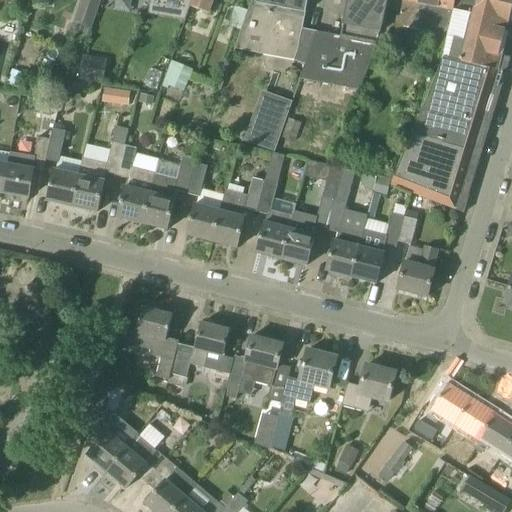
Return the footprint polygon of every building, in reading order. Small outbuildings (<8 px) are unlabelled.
[(91,30),(101,0),(81,0),(73,23),(91,30)] [(209,13),(213,0),(191,0),(190,7),(209,13)] [(265,56),(275,17),(304,23),(308,0),(256,0),(256,1),(251,0),(250,0),(234,49),(265,56)] [(377,46),(383,32),(386,15),(388,0),(348,0),(341,37),(315,32),(304,65),(305,66),(300,79),(358,92),(377,46)] [(473,15),(477,0),(402,0),(399,18),(386,15),(383,32),(377,46),(399,50),(403,29),(421,32),(419,46),(445,50),(452,11),(473,15)] [(499,56),(503,40),(507,23),(509,23),(511,8),(511,0),(477,0),(473,15),(452,11),(445,50),(444,58),(421,116),(398,173),(394,188),(463,214),(469,197),(462,195),(473,152),(481,125),(483,125),(483,122),(482,122),(493,86),(498,88),(503,73),(499,72),(503,57),(499,56)] [(103,85),(108,60),(83,55),(79,80),(103,85)] [(152,68),(145,86),(157,90),(164,73),(152,68)] [(174,68),(166,86),(182,92),(190,74),(174,68)] [(40,116),(52,118),(54,107),(42,104),(40,116)] [(248,143),(275,152),(287,119),(274,114),(260,109),(248,143)] [(296,142),(302,123),(288,119),(282,138),(296,142)] [(117,177),(125,146),(128,131),(117,127),(107,165),(83,159),(82,163),(72,208),(98,213),(105,183),(104,183),(106,174),(117,177)] [(45,155),(60,158),(64,132),(53,130),(51,140),(48,140),(45,155)] [(34,158),(9,154),(7,165),(3,194),(27,198),(27,202),(28,202),(34,171),(42,172),(45,155),(48,140),(38,138),(34,158)] [(142,225),(159,160),(136,154),(137,149),(125,146),(117,177),(129,179),(127,188),(125,188),(118,218),(142,225)] [(204,167),(207,157),(199,155),(197,159),(196,159),(187,195),(200,198),(208,168),(204,167)] [(187,195),(196,159),(185,156),(183,161),(175,192),(187,195)] [(72,208),(82,163),(60,158),(57,171),(54,170),(47,202),(72,208)] [(167,231),(175,201),(150,194),(156,174),(160,160),(159,160),(142,225),(167,231)] [(266,177),(265,182),(278,186),(279,181),(281,172),(269,168),(266,177)] [(349,193),(352,183),(355,173),(343,170),(343,171),(338,190),(349,193)] [(256,213),(264,182),(253,179),(249,197),(226,191),(221,212),(220,212),(212,243),(237,249),(245,218),(243,218),(245,210),(256,213)] [(387,197),(390,181),(377,179),(374,195),(387,197)] [(282,261),(293,217),(296,206),(274,200),(278,186),(264,182),(256,213),(268,215),(266,224),(265,224),(257,254),(282,261)] [(325,186),(322,195),(335,198),(337,189),(325,186)] [(364,233),(367,219),(344,213),(349,193),(338,190),(328,231),(338,234),(336,242),(335,241),(327,272),(352,279),(360,248),(364,233)] [(317,219),(315,228),(328,231),(336,199),(323,196),(317,219)] [(212,243),(220,212),(195,206),(187,236),(212,243)] [(397,249),(398,242),(404,218),(392,214),(386,238),(384,246),(386,246),(397,249)] [(411,246),(417,222),(418,217),(405,214),(404,218),(398,242),(411,246)] [(307,267),(315,236),(290,230),(294,217),(293,217),(282,261),(307,267)] [(377,285),(384,254),(386,246),(384,246),(386,238),(364,233),(360,248),(352,279),(377,285)] [(427,298),(438,251),(425,248),(424,251),(409,248),(398,291),(427,298)] [(177,352),(179,345),(180,342),(167,339),(173,316),(143,308),(133,347),(153,352),(152,356),(161,358),(156,377),(169,380),(167,385),(168,385),(177,352)] [(194,356),(177,352),(168,385),(185,389),(188,380),(187,380),(190,366),(204,369),(208,355),(222,358),(229,331),(202,324),(194,356)] [(227,390),(228,391),(238,394),(241,380),(272,388),(268,401),(282,404),(289,379),(292,368),(278,365),(283,345),(253,337),(247,360),(235,357),(227,390)] [(329,389),(337,359),(308,351),(300,382),(289,379),(282,404),(283,405),(277,427),(290,430),(292,417),(296,402),(310,405),(315,386),(329,389)] [(389,403),(396,374),(367,366),(361,389),(347,385),(342,407),(370,414),(374,399),(389,403)] [(104,416),(114,386),(102,382),(92,412),(104,416)] [(454,427),(472,399),(448,384),(430,412),(432,413),(441,419),(454,427)] [(228,391),(227,398),(237,400),(238,394),(228,391)] [(473,449),(495,414),(472,399),(454,427),(468,436),(464,444),(473,449)] [(501,457),(511,439),(511,424),(495,414),(473,449),(481,455),(486,448),(501,457)] [(268,449),(275,425),(259,420),(252,444),(268,449)] [(107,473),(137,438),(116,422),(87,456),(107,473)] [(137,477),(147,485),(168,460),(157,451),(156,453),(137,438),(107,473),(127,490),(137,477)] [(511,474),(511,439),(501,457),(511,464),(511,470),(510,473),(511,474)] [(388,483),(412,449),(403,443),(379,477),(388,483)] [(351,469),(356,460),(343,454),(338,463),(340,464),(337,469),(348,475),(351,469)] [(145,505),(153,511),(173,511),(197,485),(168,460),(147,485),(156,492),(145,505)] [(504,511),(510,503),(469,478),(461,491),(496,511),(504,511)] [(218,502),(216,500),(197,485),(173,511),(223,511),(235,498),(227,492),(218,502)] [(240,511),(248,502),(242,498),(238,494),(235,498),(223,511),(240,511)]
